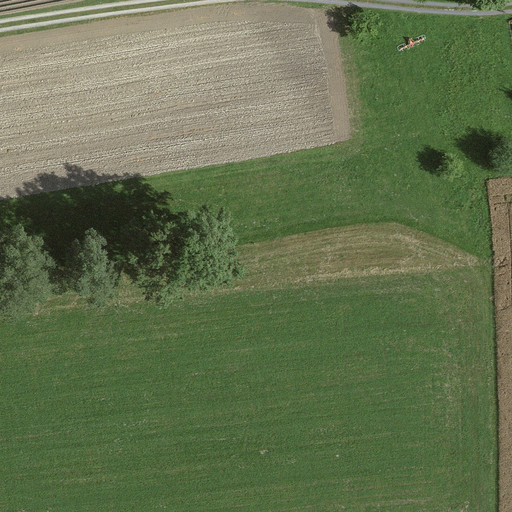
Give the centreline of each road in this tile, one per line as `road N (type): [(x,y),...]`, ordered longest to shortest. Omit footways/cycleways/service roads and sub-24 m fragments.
road 1 (track): [(0,31),(223,0)]
road 2 (track): [(301,0),(511,9)]
